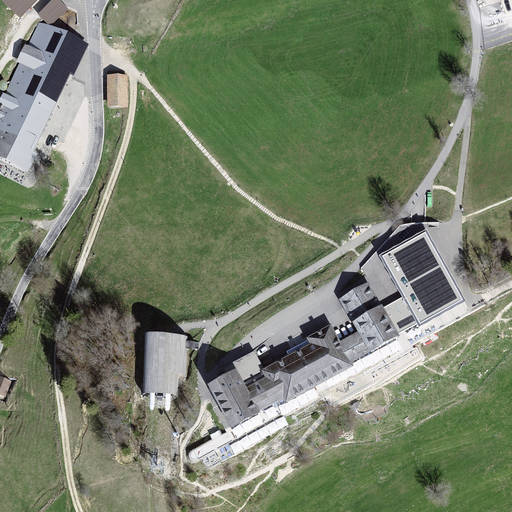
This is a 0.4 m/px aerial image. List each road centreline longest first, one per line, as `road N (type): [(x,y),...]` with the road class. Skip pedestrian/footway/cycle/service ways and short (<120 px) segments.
road 1 (track): [(131,69),(127,133),(67,299),(56,354),(79,511)]
road 2 (tertiary): [(0,341),(93,163),(92,0)]
road 3 (track): [(457,221),(458,278),(472,304),(511,283)]
